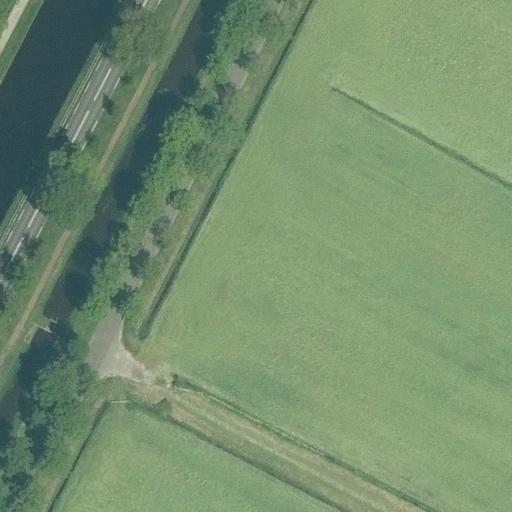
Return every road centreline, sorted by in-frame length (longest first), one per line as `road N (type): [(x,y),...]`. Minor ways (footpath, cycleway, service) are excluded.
road 1 (unclassified): [(12,511),(276,0)]
road 2 (primary): [(0,283),(147,0)]
